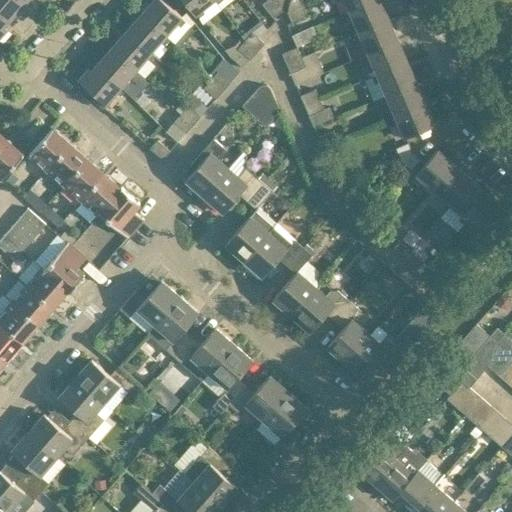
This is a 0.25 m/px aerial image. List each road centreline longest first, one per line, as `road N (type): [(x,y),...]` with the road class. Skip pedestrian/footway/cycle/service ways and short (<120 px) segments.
road 1 (residential): [(245,511),(347,394),(165,231)]
road 2 (residential): [(0,418),(165,231)]
road 3 (residential): [(165,231),(167,199),(158,179),(27,69)]
road 4 (residential): [(511,164),(461,98),(419,0)]
